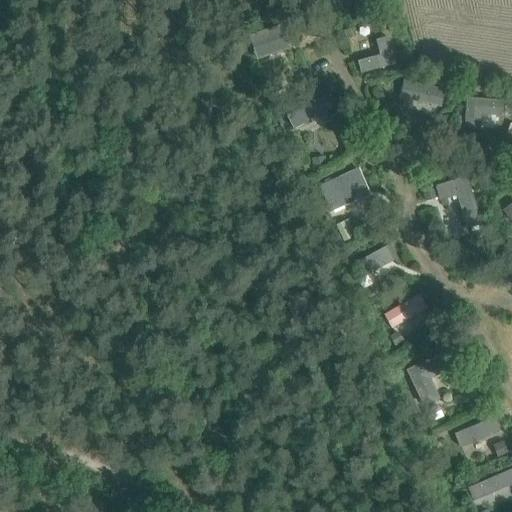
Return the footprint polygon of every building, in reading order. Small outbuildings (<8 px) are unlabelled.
[(275,24),(242,34),(250,60),(283,50),(275,24)] [(388,33),(372,38),(377,54),(356,61),(360,74),(396,63),(388,33)] [(371,41),(359,44),(363,57),(375,54),(371,41)] [(287,125),(330,109),(325,95),(282,111),(287,125)] [(508,129),(509,98),(465,97),(464,129),(508,129)] [(314,182),(325,210),(366,193),(355,166),(314,182)] [(469,174),(422,186),(425,201),(455,193),(465,232),(483,228),(469,174)] [(511,200),(500,211),(511,224),(511,200)] [(366,285),(400,268),(388,243),(354,259),(366,285)] [(387,328),(427,309),(420,293),(380,312),(387,328)] [(433,373),(411,380),(419,405),(441,397),(433,373)] [(458,447),(501,428),(494,413),(451,432),(458,447)] [(471,500),(511,482),(511,466),(465,486),(471,500)]
